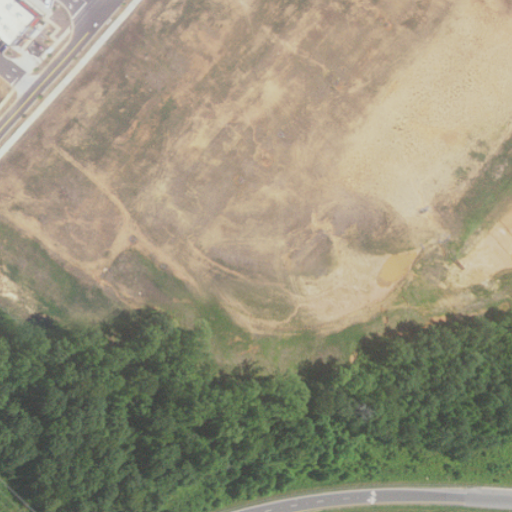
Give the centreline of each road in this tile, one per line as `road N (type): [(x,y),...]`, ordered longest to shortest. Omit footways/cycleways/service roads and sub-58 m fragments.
road 1 (residential): [(0,137),(116,0)]
road 2 (motorway): [(408,495),(258,511)]
